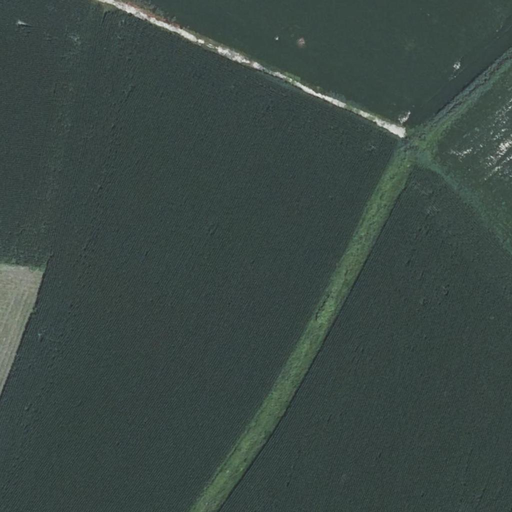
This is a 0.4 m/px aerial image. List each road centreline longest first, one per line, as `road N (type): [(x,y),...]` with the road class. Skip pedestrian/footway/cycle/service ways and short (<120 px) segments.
road 1 (track): [(511,241),(423,148),(385,124),(102,0)]
road 2 (track): [(84,0),(93,45),(42,267),(0,386)]
